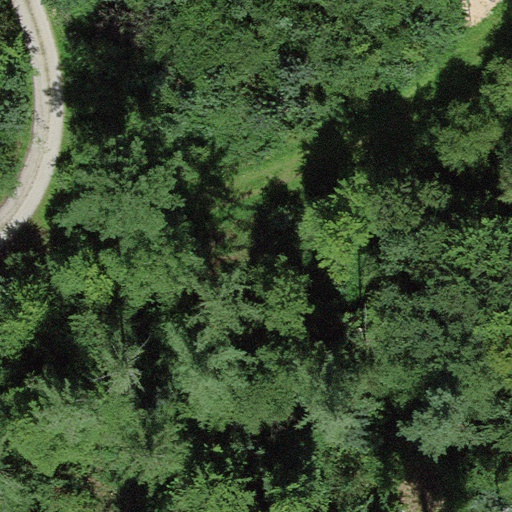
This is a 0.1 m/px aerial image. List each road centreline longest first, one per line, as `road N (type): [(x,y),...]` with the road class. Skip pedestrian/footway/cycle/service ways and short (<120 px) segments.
road 1 (track): [(19,179),(143,203),(316,153),(471,58),(511,21)]
road 2 (track): [(0,222),(35,127),(43,72),(31,0)]
